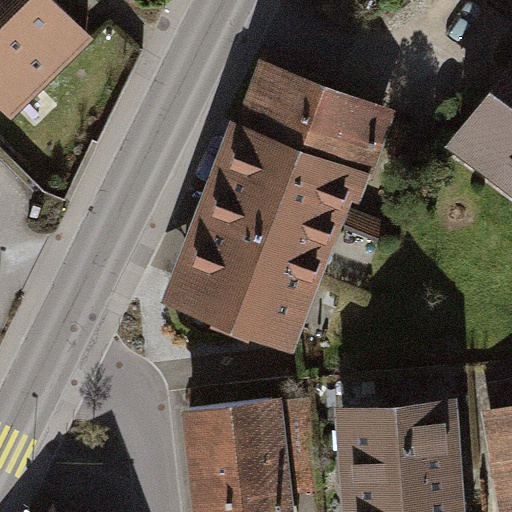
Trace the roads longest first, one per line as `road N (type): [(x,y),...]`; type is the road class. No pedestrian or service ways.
road 1 (tertiary): [(226,0),(54,351)]
road 2 (residential): [(54,351),(127,387),(150,418),(160,511)]
